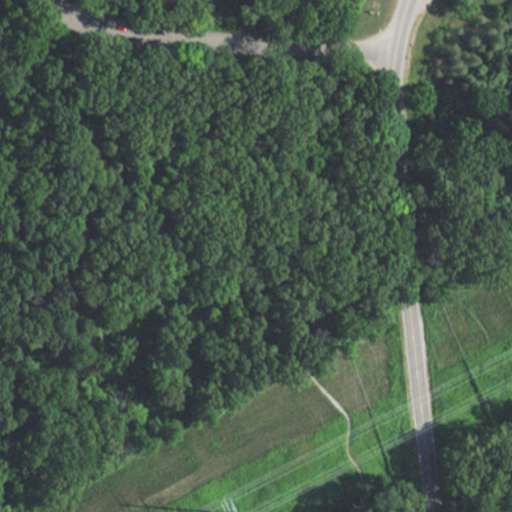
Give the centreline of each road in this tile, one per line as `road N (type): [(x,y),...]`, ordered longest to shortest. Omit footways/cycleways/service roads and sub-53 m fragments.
road 1 (tertiary): [(432,511),(389,55)]
road 2 (residential): [(389,55),(173,40),(86,25),(49,0)]
